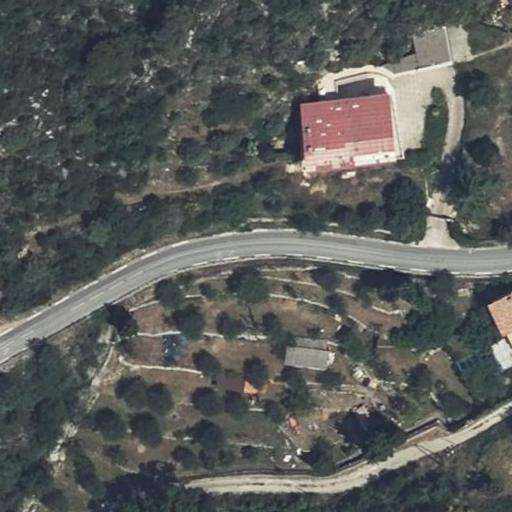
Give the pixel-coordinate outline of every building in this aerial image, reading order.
[(459,76),(456,38),(410,44),(413,66),(400,68),(403,82),(459,76)] [(327,113),(299,116),(304,165),(334,161),(365,157),(386,150),(383,105),(327,113)] [(511,300),(491,311),(511,355),(511,300)] [(290,336),(289,360),(333,362),(334,338),(290,336)] [(220,371),(220,385),(269,388),(270,374),(220,371)]
